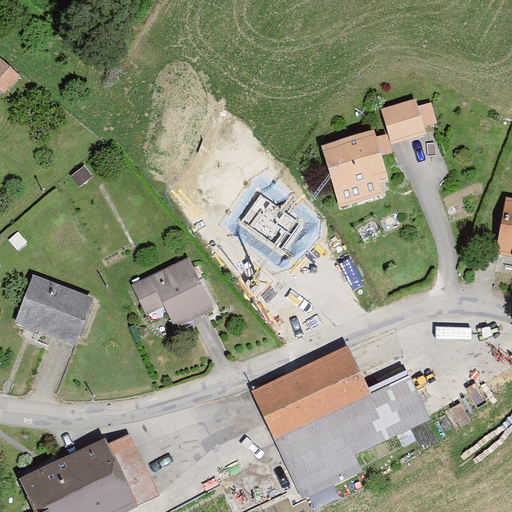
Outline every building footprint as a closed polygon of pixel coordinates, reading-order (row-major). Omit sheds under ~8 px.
[(3,57),(0,59),(0,88),(4,93),(21,77),(3,57)] [(414,106),(377,117),(387,149),(424,139),(414,106)] [(375,135),(318,150),(336,215),(383,202),(378,185),(388,183),(375,135)] [(283,251),(302,223),(261,196),(242,224),(283,251)] [(511,205),(504,205),(491,259),(511,264),(511,205)] [(188,263),(129,292),(144,323),(165,313),(176,336),(214,317),(188,263)] [(33,283),(17,327),(76,348),(92,304),(33,283)] [(352,353),(254,396),(302,504),(366,476),(359,459),(437,425),(417,381),(373,400),(352,353)] [(130,434),(27,481),(41,511),(137,511),(161,501),(130,434)]
